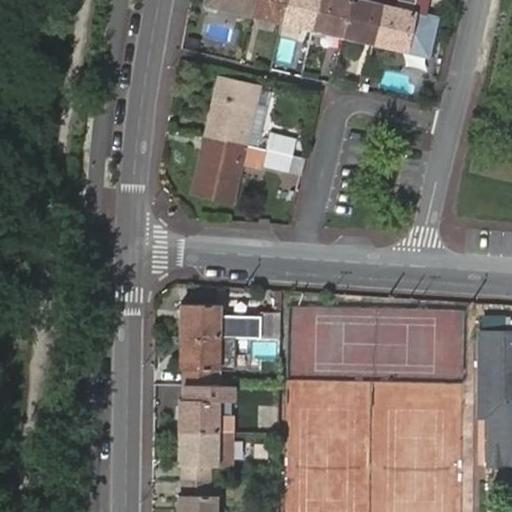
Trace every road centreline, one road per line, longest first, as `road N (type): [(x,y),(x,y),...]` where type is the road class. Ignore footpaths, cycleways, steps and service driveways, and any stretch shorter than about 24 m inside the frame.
road 1 (residential): [(417,263),(130,244)]
road 2 (residential): [(417,263),(479,0)]
road 3 (tertiary): [(122,511),(130,244)]
road 4 (tertiary): [(130,244),(140,107),(160,0)]
